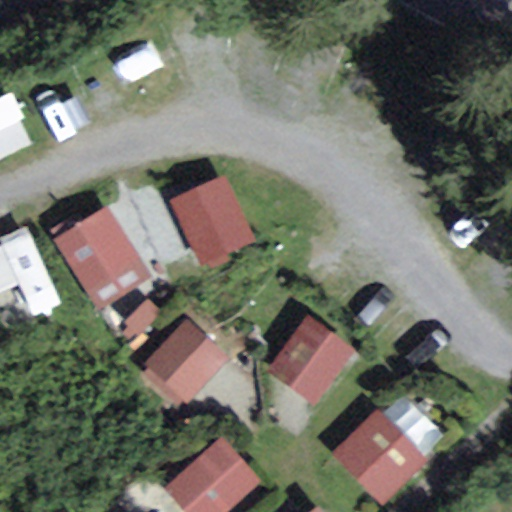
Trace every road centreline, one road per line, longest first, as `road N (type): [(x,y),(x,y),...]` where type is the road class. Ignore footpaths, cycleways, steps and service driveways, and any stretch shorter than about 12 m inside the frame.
road 1 (track): [(511,350),(502,353),(430,290),(331,162),(162,134),(0,199)]
road 2 (track): [(511,405),(400,511)]
